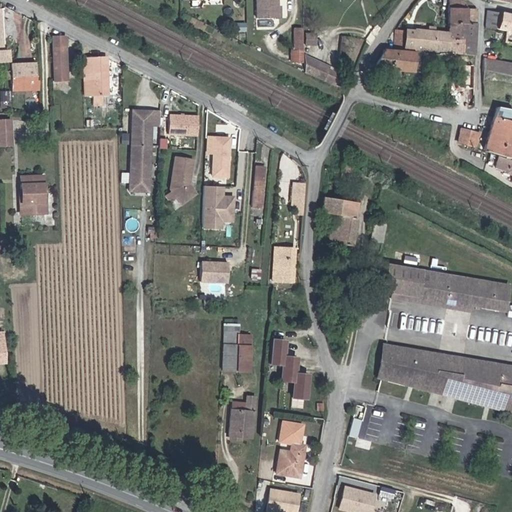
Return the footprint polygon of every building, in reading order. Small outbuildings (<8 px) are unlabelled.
[(249,0),(249,25),(273,25),(273,17),(271,17),(270,0),(249,0)] [(456,29),(458,12),(458,7),(443,5),(442,28),(456,29)] [(458,12),(456,29),(468,30),(469,13),(458,12)] [(476,31),(490,32),(492,17),(476,14),(476,31)] [(497,49),(506,52),(506,50),(511,23),(511,20),(492,17),(490,32),(499,33),(497,48),(497,49)] [(456,29),(442,28),(441,37),(439,36),(438,58),(453,60),(463,61),(468,61),(468,30),(456,29)] [(424,56),(438,58),(439,36),(433,36),(405,33),(405,36),(400,36),(398,38),(396,51),(404,51),(404,53),(424,55),(424,56)] [(51,46),(62,45),(61,37),(50,37),(51,46)] [(295,37),(288,37),(288,59),(285,59),(285,71),(296,71),(296,59),(295,59),(295,37)] [(309,42),(299,42),(298,51),(308,51),(309,42)] [(62,45),(51,46),(53,82),(60,82),(64,82),(63,77),(62,45)] [(407,55),(404,55),(377,53),(366,72),(407,75),(408,63),(437,66),(438,58),(424,56),(417,56),(416,56),(407,55)] [(452,75),(453,60),(438,58),(437,66),(437,74),(452,75)] [(100,60),(77,61),(78,94),(86,93),(86,100),(96,100),(95,91),(101,90),(100,60)] [(33,63),(33,61),(19,62),(19,66),(6,67),(7,77),(8,77),(22,77),(24,77),(24,81),(25,82),(33,81),(33,76),(33,63)] [(323,77),(297,63),(297,81),(320,93),(323,77)] [(475,65),(475,76),(498,81),(500,71),(475,65)] [(8,77),(7,77),(7,79),(7,85),(33,84),(33,81),(25,82),(24,81),(24,77),(22,77),(8,77)] [(146,121),(152,121),(152,108),(145,108),(145,112),(138,112),(136,108),(127,108),(127,143),(146,142),(146,121)] [(511,165),(511,126),(500,124),(502,114),(487,110),(476,155),(478,156),(511,165)] [(199,115),(169,114),(168,135),(198,137),(199,115)] [(511,116),(510,116),(502,114),(500,124),(511,126),(511,116)] [(450,148),(464,152),(467,137),(453,134),(452,138),(452,140),(450,148)] [(146,142),(127,143),(128,181),(131,188),(137,188),(140,184),(146,184),(146,142)] [(211,145),(198,144),(198,160),(204,160),(207,160),(211,161),(210,171),(219,172),(219,152),(212,152),(212,145),(211,145)] [(511,167),(491,163),(488,175),(500,178),(500,180),(511,182),(511,167)] [(163,200),(158,204),(158,206),(163,210),(168,206),(175,213),(187,203),(187,199),(181,192),(184,168),(166,166),(163,188),(165,189),(163,199),(163,200)] [(335,168),(334,177),(332,185),(336,186),(351,189),(353,178),(335,168)] [(332,185),(334,177),(320,175),(319,183),(332,185)] [(205,176),(198,176),(197,203),(202,203),(202,181),(205,181),(205,176)] [(242,176),(241,208),(252,209),(254,178),(242,176)] [(293,181),(291,204),(297,205),(297,212),(305,213),(307,182),(293,181)] [(16,184),(16,206),(23,206),(24,223),(41,222),(39,183),(16,184)] [(222,220),(234,221),(235,194),(223,194),(224,185),(203,184),(201,228),(222,229),(222,220)] [(327,216),(331,216),(333,203),(334,201),(316,199),(314,213),(327,216)] [(333,203),(331,216),(346,219),(349,203),(334,201),(333,203)] [(331,216),(327,216),(322,244),(347,249),(352,220),(346,219),(331,216)] [(277,230),(269,230),(270,245),(278,245),(277,230)] [(270,261),(270,262),(274,261),(290,260),(289,251),(285,251),(284,251),(270,252),(270,261)] [(225,283),(227,261),(198,259),(197,281),(225,283)] [(291,261),(290,260),(274,261),(270,262),(270,285),(277,285),(282,285),(293,285),(291,261)] [(498,316),(502,291),(382,270),(378,295),(386,296),(385,302),(399,305),(400,299),(467,310),(498,316)] [(466,317),(467,310),(400,299),(399,305),(466,317)] [(330,301),(316,300),(316,309),(330,310),(330,301)] [(228,328),(216,327),(215,335),(228,335),(228,328)] [(237,377),(240,336),(228,335),(215,335),(213,375),(237,377)] [(263,347),(261,365),(274,366),(273,382),(286,383),(284,400),(298,401),(300,378),(287,376),(289,361),(276,359),(277,343),(263,342),(263,347)] [(433,359),(377,350),(371,382),(402,390),(402,387),(420,390),(427,389),(431,383),(429,377),(433,359)] [(420,390),(402,387),(402,390),(511,418),(511,412),(488,408),(489,403),(451,396),(457,364),(433,359),(429,377),(431,383),(427,389),(420,390)] [(488,369),(457,364),(451,396),(489,403),(488,408),(511,412),(511,377),(488,373),(488,369)] [(511,373),(488,369),(488,373),(511,377),(511,373)] [(233,402),(223,401),(221,428),(243,429),(246,389),(234,388),(233,402)] [(347,423),(342,440),(352,443),(357,425),(347,423)] [(285,457),(287,449),(285,448),(284,457),(273,456),(273,458),(270,478),(282,479),(284,463),(285,459),(285,458),(285,457)] [(298,451),(287,449),(285,457),(285,458),(285,459),(284,463),(282,479),(293,481),(298,451)] [(342,484),(335,508),(351,511),(369,511),(375,492),(342,484)] [(266,488),(264,511),(296,511),(298,490),(266,488)]
